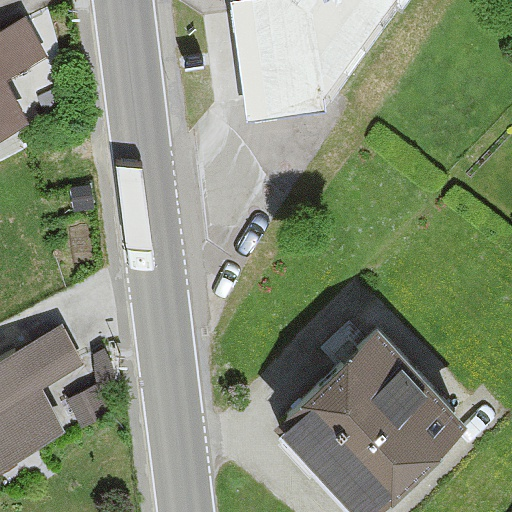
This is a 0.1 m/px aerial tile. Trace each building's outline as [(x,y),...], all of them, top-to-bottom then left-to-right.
[(315,106),(314,97),(306,6),(305,0),(232,0),(243,112),(315,106)] [(310,0),(306,6),(314,97),(384,0),(310,0)] [(27,13),(0,28),(0,128),(28,113),(7,74),(48,52),(27,13)] [(463,407),(373,315),(275,410),(364,502),(463,407)] [(61,318),(0,351),(0,454),(61,421),(40,382),(83,358),(61,318)]
